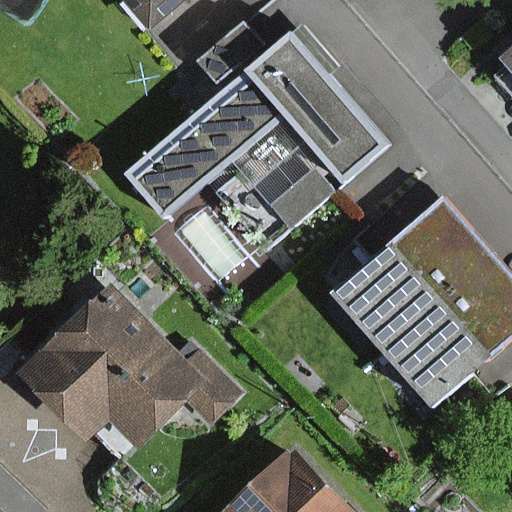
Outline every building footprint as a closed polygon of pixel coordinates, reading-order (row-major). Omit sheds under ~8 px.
[(197,0),(124,0),(153,36),(197,0)] [(225,84),(140,162),(184,209),(294,108),(356,176),(400,136),(290,18),(271,36),(249,13),(201,58),(225,84)] [(334,188),(294,143),(254,178),(294,223),(334,188)] [(511,363),(511,278),(455,213),(349,306),(449,419),(511,363)] [(215,388),(126,295),(1,412),(66,480),(119,430),(144,456),(215,388)] [(350,511),(288,444),(214,511),(350,511)]
